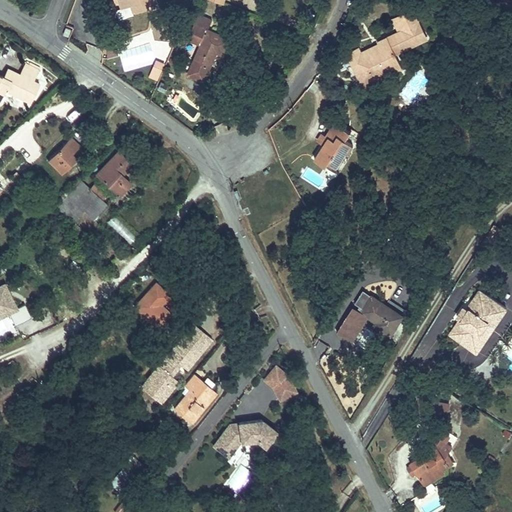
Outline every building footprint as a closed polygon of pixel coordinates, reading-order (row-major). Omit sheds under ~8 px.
[(120,0),(124,11),(131,9),(134,16),(151,11),(148,3),(154,1),(153,0),(120,0)] [(360,66),(349,70),(357,88),(396,72),(391,60),(420,48),(408,21),(389,29),(393,41),(373,50),(375,54),(358,61),(360,66)] [(194,30),(188,44),(201,50),(190,79),(203,85),(215,56),(223,59),(228,45),(194,30)] [(347,70),(349,70),(360,66),(358,61),(355,54),(342,59),(347,70)] [(0,75),(0,97),(3,90),(29,102),(38,83),(32,80),(38,68),(24,62),(19,74),(7,68),(3,76),(0,75)] [(161,70),(151,66),(144,83),(154,87),(161,70)] [(328,141),(316,162),(326,169),(329,165),(336,169),(345,156),(346,156),(355,144),(347,139),(350,135),(332,124),(324,138),(328,141)] [(63,137),(41,161),(54,173),(68,158),(64,154),(72,145),(63,137)] [(124,180),(116,172),(113,169),(124,159),(113,148),(91,172),(112,192),(124,180)] [(113,169),(116,172),(127,161),(124,159),(113,169)] [(75,180),(61,195),(76,208),(90,194),(75,180)] [(76,208),(86,217),(100,203),(90,194),(76,208)] [(76,208),(61,195),(50,206),(58,214),(62,210),(69,216),(76,208)] [(12,305),(6,293),(4,294),(2,291),(5,290),(0,281),(0,304),(2,303),(5,309),(11,322),(27,314),(21,300),(12,305)] [(130,304),(147,319),(157,308),(154,306),(164,294),(150,282),(130,304)] [(489,324),(497,328),(507,312),(480,295),(476,302),(476,304),(470,313),(465,323),(462,327),(460,327),(455,335),(455,339),(465,345),(469,339),(477,344),(489,324)] [(367,297),(356,314),(372,324),(371,326),(386,335),(398,316),(367,297)] [(157,308),(147,319),(154,325),(164,314),(157,308)] [(465,323),(470,313),(466,310),(460,320),(465,323)] [(480,355),(497,328),(489,324),(477,344),(469,339),(465,345),(480,355)] [(187,326),(178,336),(195,350),(204,339),(187,326)] [(195,350),(178,336),(172,344),(189,358),(195,350)] [(139,380),(158,396),(170,381),(163,375),(173,364),(179,369),(189,358),(172,344),(155,364),(153,362),(139,380)] [(268,388),(279,374),(269,366),(258,380),(268,388)] [(288,391),(279,374),(268,388),(274,399),(288,391)] [(195,408),(205,396),(194,387),(197,383),(188,376),(178,388),(184,393),(169,412),(185,424),(192,416),(188,413),(193,407),(195,408)] [(158,396),(139,380),(134,386),(153,402),(158,396)] [(192,416),(210,393),(197,383),(194,387),(205,396),(195,408),(193,407),(188,413),(192,416)] [(427,418),(430,403),(416,401),(413,415),(427,418)] [(231,425),(219,427),(205,445),(220,456),(232,441),(248,439),(256,445),(267,429),(253,419),(230,422),(231,425)] [(436,433),(432,436),(427,440),(427,450),(418,457),(417,455),(404,466),(421,485),(435,474),(439,470),(436,467),(432,461),(430,459),(445,443),(436,433)] [(432,461),(436,467),(441,463),(436,458),(432,461)] [(124,482),(137,467),(129,461),(117,476),(124,482)] [(115,495),(125,483),(124,482),(117,476),(115,474),(105,486),(115,495)] [(435,474),(421,485),(425,490),(438,478),(435,474)]
